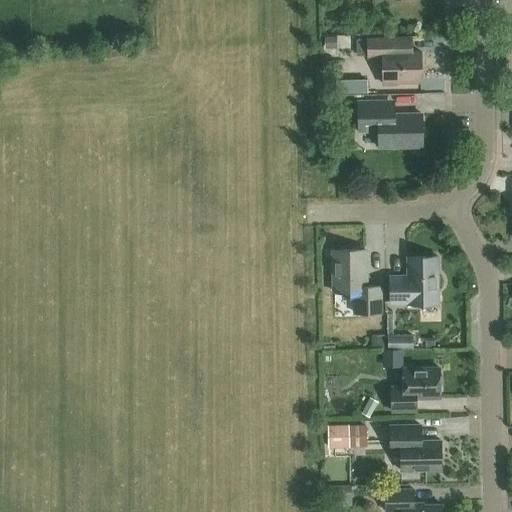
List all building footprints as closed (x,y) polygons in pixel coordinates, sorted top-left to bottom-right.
[(325,36),(325,48),(337,48),(337,36),(325,36)] [(397,83),(422,82),(421,50),(412,51),(412,37),(368,38),(368,57),(381,56),(382,84),(397,84),(397,83)] [(422,113),(389,113),(389,100),(358,101),(358,130),(378,130),(378,146),(422,145),(422,113)] [(334,291),(351,291),(355,295),(355,313),(381,312),(380,285),(366,285),(365,248),(342,249),(338,252),(334,252),(334,291)] [(408,304),(438,303),(437,255),(407,256),(408,275),(390,275),(390,302),(408,302),(408,304)] [(372,348),(384,347),(384,335),(371,335),(372,348)] [(388,335),(388,348),(412,348),(412,335),(388,335)] [(440,397),(439,367),(403,367),(404,386),(392,386),(392,410),(416,410),(416,397),(440,397)] [(361,412),(369,417),(378,401),(370,396),(361,412)] [(441,469),(440,439),(420,439),(420,424),(390,424),(391,450),(401,450),(401,470),(441,469)] [(349,425),(327,426),(328,448),(349,447),(349,425)] [(330,487),(325,487),(325,496),(330,496),(330,506),(352,506),(351,486),(330,486),(330,487)] [(402,510),(401,511),(441,511),(442,503),(414,504),(413,488),(385,488),(386,510),(402,510)]
